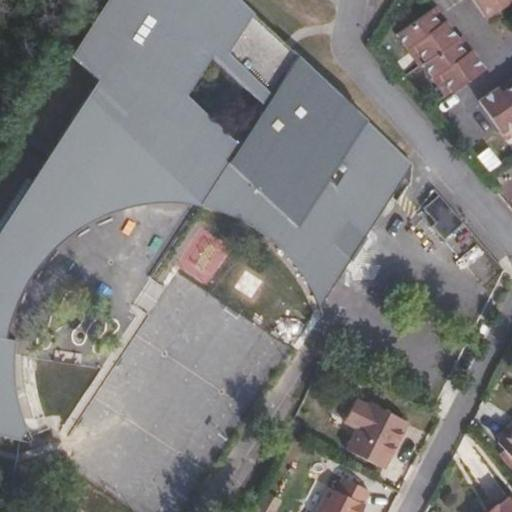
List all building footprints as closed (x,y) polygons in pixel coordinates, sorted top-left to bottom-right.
[(326,313),(419,169),(301,54),(295,61),(231,0),(118,0),(81,57),(106,83),(41,181),(0,243),(0,434),(28,441),(35,431),(30,415),(24,391),(22,375),(22,356),(24,342),(14,339),(18,321),(26,301),(32,288),(44,270),(56,255),(67,244),(84,232),(96,225),(107,219),(126,213),(157,118),(199,129),(202,208),(226,214),(238,220),(258,230),(271,238),(291,256),(305,272),(317,291),(326,313)] [(301,54),(245,0),(231,0),(295,61),(301,54)] [(511,0),(481,0),(497,21),(511,10),(511,0)] [(426,69),(430,66),(466,39),(444,7),(403,35),(426,69)] [(466,39),(430,66),(453,100),(494,71),(468,37),(466,39)] [(511,142),(511,141),(511,84),(484,103),(489,110),(511,142)] [(191,206),(202,208),(199,129),(157,118),(126,213),(138,209),(153,207),(171,205),(191,206)] [(0,231),(0,243),(41,181),(35,178),(0,231)] [(452,247),(472,230),(447,201),(431,214),(443,229),(440,232),(452,247)] [(363,429),(351,451),(389,470),(413,422),(374,402),(373,405),(364,400),(352,423),(363,429)] [(503,441),(500,443),(511,456),(511,427),(511,426),(499,436),(503,441)] [(333,489),(320,511),(367,511),(370,507),(367,506),(373,494),(348,481),(340,493),(333,489)] [(511,511),(511,500),(503,508),(501,506),(494,511),(511,511)]
